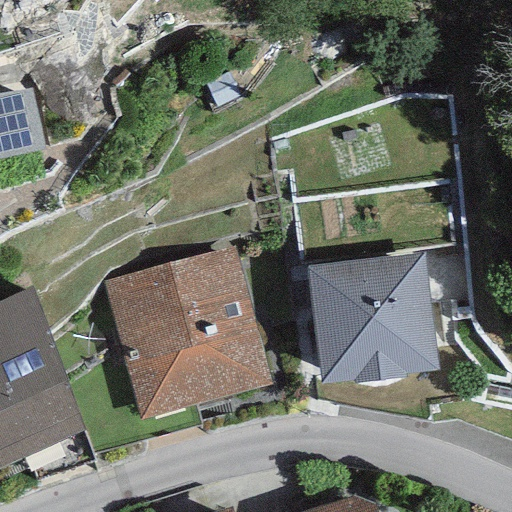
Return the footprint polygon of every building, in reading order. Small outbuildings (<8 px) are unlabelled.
[(0,92),(0,159),(45,150),(32,88),(0,92)] [(234,246),(103,281),(140,420),(271,386),(234,246)] [(423,254),(306,267),(320,385),(437,372),(423,254)] [(29,290),(0,302),(0,469),(91,430),(29,290)] [(353,496),(303,511),(376,511),(375,505),(353,496)]
